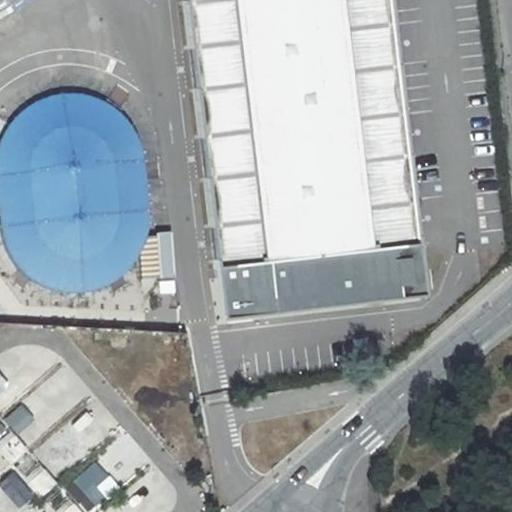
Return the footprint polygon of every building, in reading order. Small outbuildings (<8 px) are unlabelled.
[(0,0),(0,18),(31,0),(0,0)] [(411,215),(384,0),(174,0),(213,318),(420,293),(411,215)] [(0,245),(9,262),(27,284),(46,291),(65,297),(87,294),(108,284),(125,272),(135,258),(146,233),(147,213),(139,158),(136,140),(123,122),(111,108),(98,100),(79,95),(65,94),(52,96),(35,101),(17,112),(2,131),(0,136),(0,245)] [(12,433),(33,421),(23,403),(2,414),(12,433)] [(89,406),(80,441),(96,445),(105,410),(89,406)] [(0,449),(10,461),(25,449),(12,432),(0,441),(0,449)] [(36,496),(53,484),(32,454),(16,465),(36,496)] [(65,489),(90,511),(115,482),(89,460),(65,489)] [(148,511),(175,490),(155,467),(100,511),(148,511)] [(12,471),(0,481),(0,488),(18,508),(33,495),(12,471)] [(57,511),(78,511),(74,501),(56,509),(57,511)]
